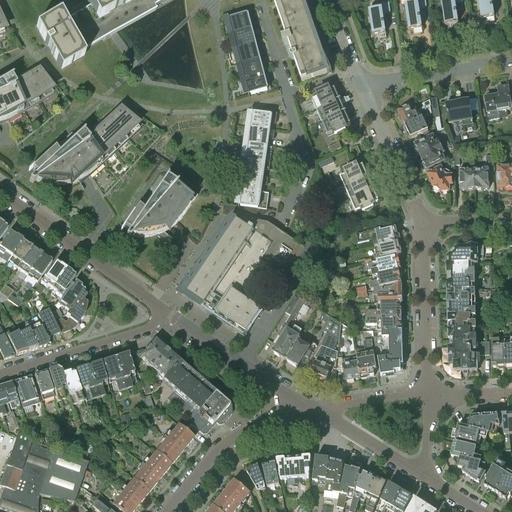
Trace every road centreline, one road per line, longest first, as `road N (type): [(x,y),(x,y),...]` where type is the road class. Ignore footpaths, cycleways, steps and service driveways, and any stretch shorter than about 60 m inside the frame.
road 1 (residential): [(163,309),(0,191)]
road 2 (residential): [(165,511),(220,446),(314,409)]
road 3 (residential): [(314,409),(163,309)]
road 4 (residential): [(163,309),(144,329),(0,374)]
road 5 (residential): [(428,395),(423,225)]
road 6 (residential): [(423,225),(363,86)]
road 7 (residential): [(363,86),(511,60)]
road 8 (residential): [(284,224),(308,164),(287,93)]
road 9 (residential): [(429,481),(314,409)]
